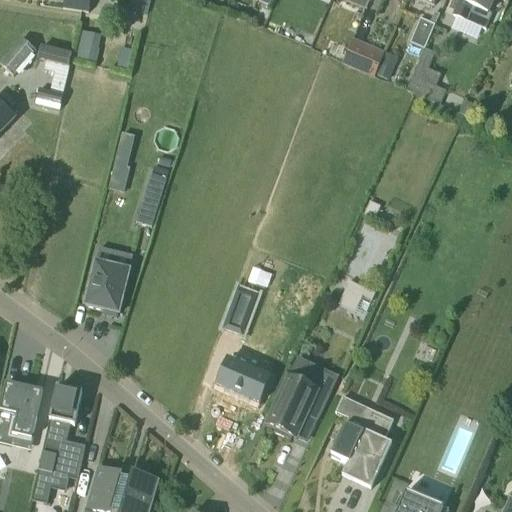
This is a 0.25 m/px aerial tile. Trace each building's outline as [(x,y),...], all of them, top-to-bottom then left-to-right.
[(64,0),(63,10),(88,14),(90,0),(64,0)] [(151,0),(132,0),(129,13),(147,17),(151,0)] [(360,18),(363,10),(367,0),(345,0),(345,2),(350,4),(347,12),(360,18)] [(460,0),(453,17),(485,31),(491,16),(488,14),(493,0),(460,0)] [(435,26),(420,20),(410,44),(424,50),(435,26)] [(102,39),(82,35),(76,63),(96,67),(102,39)] [(0,67),(14,79),(35,53),(22,41),(0,66),(0,67)] [(352,44),(342,66),(374,79),(383,57),(352,44)] [(68,69),(70,62),(72,56),(41,48),(37,62),(46,64),(68,69)] [(428,71),(435,55),(424,50),(406,92),(440,106),(446,92),(435,88),(440,77),(428,71)] [(133,54),(123,51),(117,72),(127,75),(133,54)] [(68,69),(46,64),(44,70),(55,73),(50,93),(63,96),(68,69)] [(389,82),(394,71),(381,66),(376,77),(389,82)] [(61,108),(63,96),(50,93),(39,90),(37,102),(61,108)] [(460,114),(470,119),(476,108),(466,103),(460,114)] [(0,135),(14,121),(0,107),(0,135)] [(122,139),(110,194),(125,198),(131,172),(128,172),(134,142),(122,139)] [(171,162),(159,158),(157,166),(169,169),(171,162)] [(153,169),(151,177),(167,182),(169,174),(153,169)] [(152,230),(167,182),(151,177),(136,225),(152,230)] [(374,221),(379,208),(369,204),(363,217),(374,221)] [(118,316),(129,274),(96,265),(85,308),(118,316)] [(374,296),(365,291),(362,298),(371,302),(374,296)] [(339,378),(338,378),(336,381),(314,370),(306,388),(288,380),(266,427),(276,431),(274,435),(290,442),(292,439),(297,441),(307,419),(318,424),(339,378)] [(37,420),(43,394),(36,392),(5,385),(0,409),(0,445),(10,448),(13,437),(32,442),(37,420)] [(71,427),(75,428),(82,395),(57,389),(40,466),(31,503),(47,506),(52,487),(67,490),(69,481),(78,482),(85,448),(67,444),(71,427)] [(439,472),(459,478),(476,419),(457,413),(439,472)] [(348,421),(331,459),(348,466),(342,479),(371,492),(392,447),(384,443),(392,425),(371,415),(365,428),(348,421)] [(82,511),(149,511),(157,484),(131,476),(129,483),(121,481),(122,479),(97,471),(86,509),(84,508),(82,511)] [(391,509),(389,511),(448,511),(449,511),(405,493),(398,511),(391,509)] [(511,511),(511,501),(508,499),(502,511),(511,511)]
